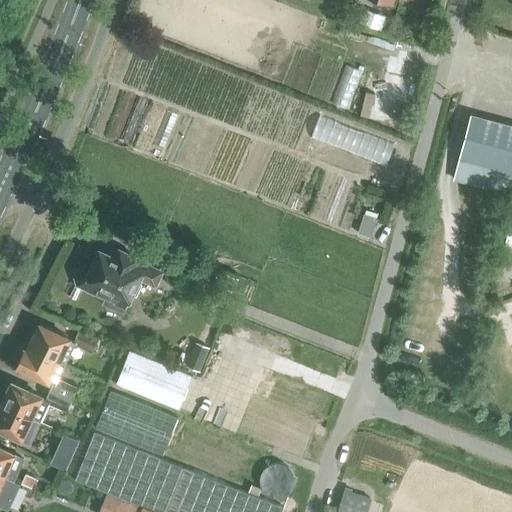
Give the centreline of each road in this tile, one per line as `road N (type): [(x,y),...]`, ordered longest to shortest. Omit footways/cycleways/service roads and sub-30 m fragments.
road 1 (unclassified): [(355,400),(465,0)]
road 2 (residential): [(0,185),(62,228),(0,351)]
road 3 (secondary): [(0,185),(81,0)]
road 4 (unclassified): [(511,461),(355,400)]
